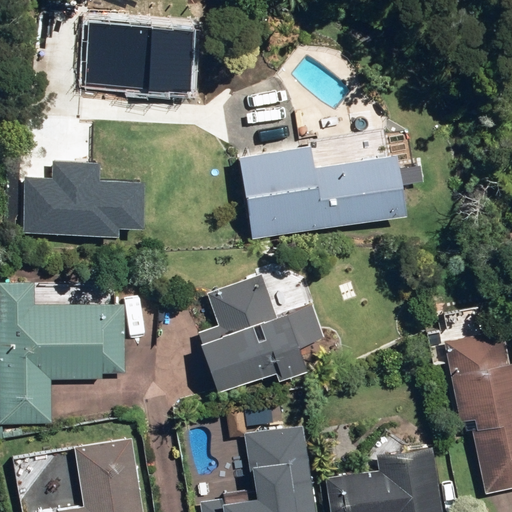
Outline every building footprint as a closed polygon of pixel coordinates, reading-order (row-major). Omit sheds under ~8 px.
[(105,3),(84,3),(84,35),(105,35),(105,3)] [(243,149),(257,234),(413,209),(404,146),(321,160),(317,137),(243,149)] [(204,326),(224,385),(283,365),(286,373),(322,360),(314,336),(328,331),(316,298),(280,311),(266,270),(211,289),(222,320),(204,326)] [(1,278),(3,419),(54,418),(54,375),(106,373),(106,368),(129,367),(128,299),(38,300),(37,278),(1,278)] [(476,426),(489,489),(511,484),(511,355),(506,323),(449,335),(461,395),(454,397),(457,410),(463,408),(464,417),(467,416),(470,427),(476,426)] [(203,499),(205,511),(321,511),(308,419),(250,427),(259,491),(203,499)] [(34,510),(34,511),(147,511),(137,432),(80,440),(88,503),(34,510)] [(329,472),(335,511),(432,511),(448,510),(437,440),(384,449),(386,463),(329,472)]
